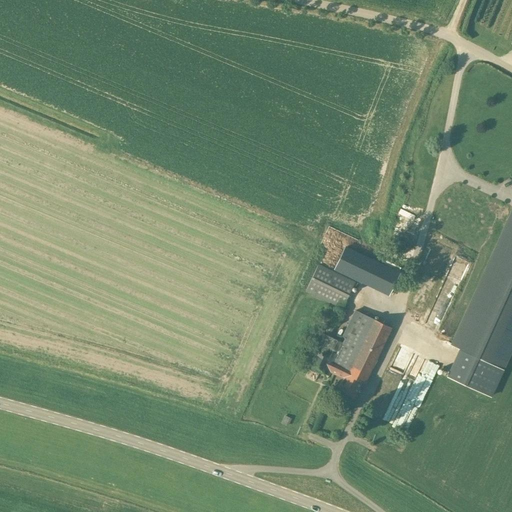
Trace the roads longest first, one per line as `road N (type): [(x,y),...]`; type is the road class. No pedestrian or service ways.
road 1 (tertiary): [(333,511),(172,450),(0,401)]
road 2 (unclassified): [(511,69),(450,33),(304,0)]
